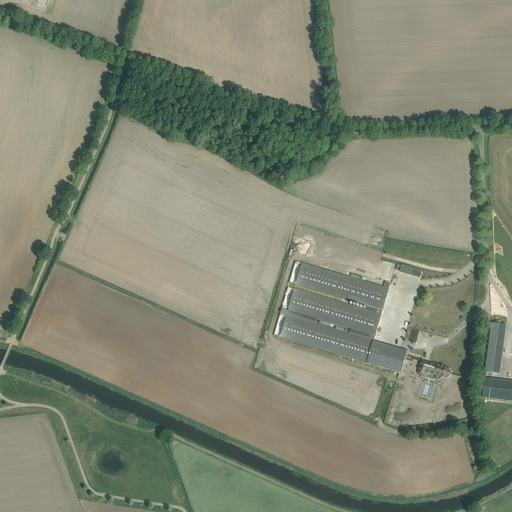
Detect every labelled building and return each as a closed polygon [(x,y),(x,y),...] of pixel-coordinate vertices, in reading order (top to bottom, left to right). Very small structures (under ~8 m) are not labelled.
[(385,282),(383,287),(296,261),(289,283),(367,306),(377,309),(376,313),(288,287),(282,309),(370,335),(369,340),(280,314),(274,336),(401,373),(408,351),(374,341),(390,284),(385,282)] [(402,265),(402,266),(398,264),(396,270),(400,271),(412,275),(414,269),(402,265)] [(500,374),(506,330),(506,325),(500,324),(500,322),(496,321),(495,323),(492,323),(485,372),(500,374)] [(434,364),(433,364),(422,360),(419,371),(419,372),(419,373),(419,374),(423,375),(424,375),(425,375),(425,374),(426,373),(426,372),(437,375),(447,378),(448,375),(448,376),(449,375),(450,375),(450,374),(450,373),(450,372),(450,371),(449,371),(450,369),(445,367),(434,363),(434,364)] [(511,401),(511,381),(485,378),(482,398),(511,401)] [(479,459),(477,441),(470,442),(473,460),(479,459)]
